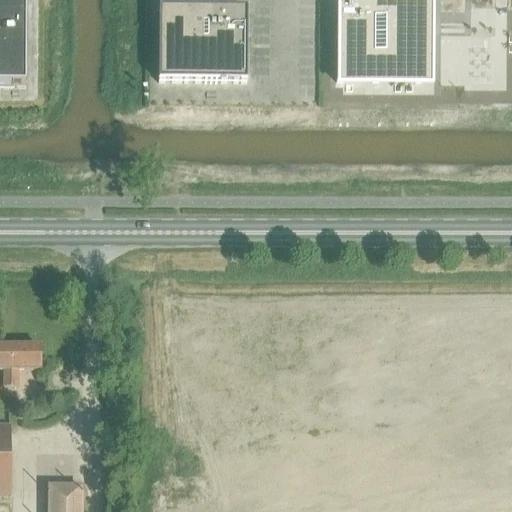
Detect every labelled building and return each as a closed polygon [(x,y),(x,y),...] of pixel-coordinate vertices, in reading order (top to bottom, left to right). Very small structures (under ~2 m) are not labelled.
[(432,4),(336,4),(336,90),(432,91),(432,4)] [(0,89),(24,89),(24,8),(0,7),(0,89)] [(158,11),(157,85),(245,85),(246,11),(158,11)] [(0,360),(0,373),(46,374),(46,362),(0,360)] [(0,397),(15,397),(15,374),(0,374),(0,397)] [(0,464),(0,502),(12,502),(12,464),(0,464)] [(84,511),(85,490),(43,489),(42,511),(84,511)]
